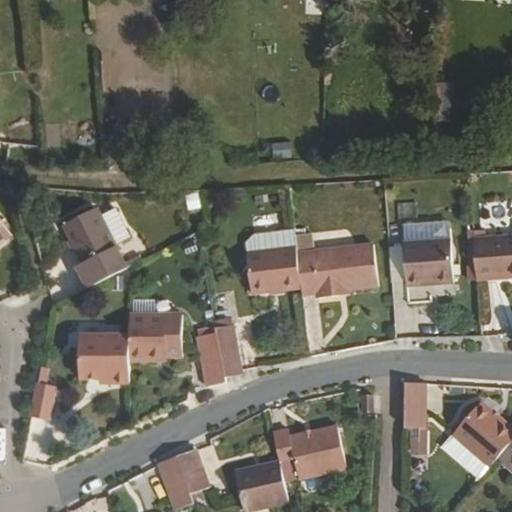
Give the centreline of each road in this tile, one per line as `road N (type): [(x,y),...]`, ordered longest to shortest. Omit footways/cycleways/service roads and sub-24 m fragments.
road 1 (track): [(0,170),(115,182),(511,159)]
road 2 (residential): [(389,359),(269,388),(88,474),(18,496)]
road 3 (residential): [(45,298),(20,326),(11,457),(18,496)]
road 4 (residential): [(389,359),(386,511)]
road 5 (residential): [(511,366),(389,359)]
